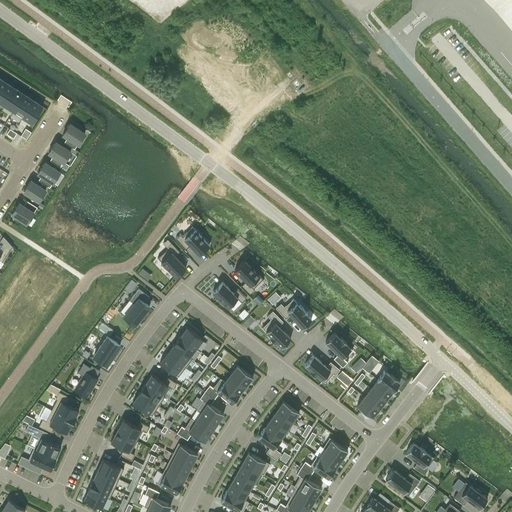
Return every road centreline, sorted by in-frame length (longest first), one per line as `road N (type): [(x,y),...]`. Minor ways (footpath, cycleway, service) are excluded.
road 1 (tertiary): [(0,10),(258,199),(441,360)]
road 2 (track): [(511,242),(294,0)]
road 3 (residential): [(54,499),(114,378),(180,292)]
road 4 (unclassified): [(511,188),(381,41)]
road 5 (residential): [(280,368),(238,420),(187,511)]
road 6 (track): [(220,155),(274,96),(299,99),(352,67)]
road 7 (residential): [(180,292),(280,368)]
road 8 (residential): [(280,368),(378,442)]
